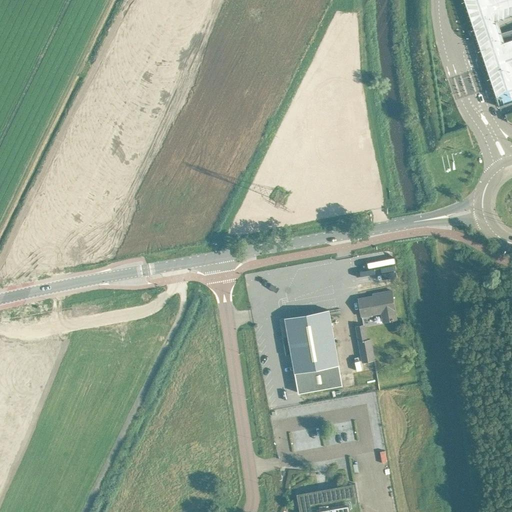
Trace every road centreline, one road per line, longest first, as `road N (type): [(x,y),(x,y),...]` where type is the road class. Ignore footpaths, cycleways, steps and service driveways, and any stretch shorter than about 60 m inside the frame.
road 1 (unclassified): [(219,257),(253,485),(249,511)]
road 2 (tertiary): [(0,301),(219,257)]
road 3 (tertiary): [(219,257),(428,219)]
road 4 (unknown): [(353,456),(364,445),(359,419),(319,421),(282,431),(284,467)]
